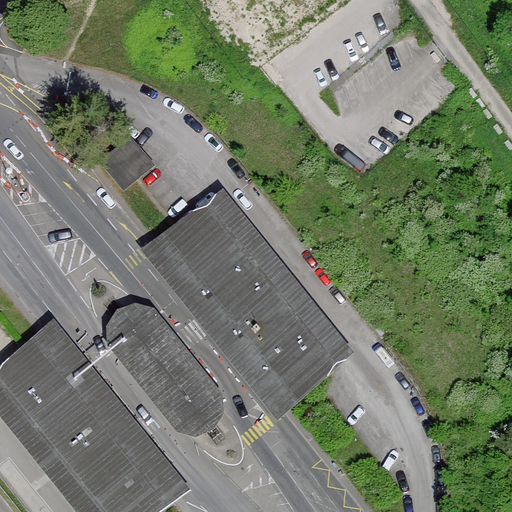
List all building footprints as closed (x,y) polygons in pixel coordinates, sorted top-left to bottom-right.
[(132,140),(103,163),(125,192),(155,169),(132,140)] [(171,257),(217,315),(280,395),(328,358),(251,259),(220,219),(171,257)] [(23,353),(0,323),(0,364),(3,368),(23,353)] [(150,371),(190,422),(195,424),(200,424),(205,422),(208,419),(209,416),(210,414),(210,410),(182,374),(144,326),(140,323),(136,323),(132,323),(128,325),(126,327),(124,330),(123,334),(125,339),(150,371)] [(53,350),(6,387),(104,511),(133,511),(163,489),(53,350)]
